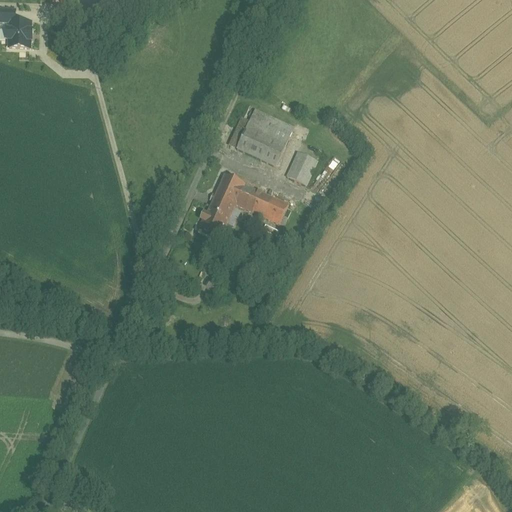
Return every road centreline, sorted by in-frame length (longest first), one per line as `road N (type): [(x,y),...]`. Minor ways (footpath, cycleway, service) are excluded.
road 1 (track): [(292,0),(166,265),(141,271),(141,291),(113,354),(0,333)]
road 2 (unclassified): [(113,354),(44,511)]
